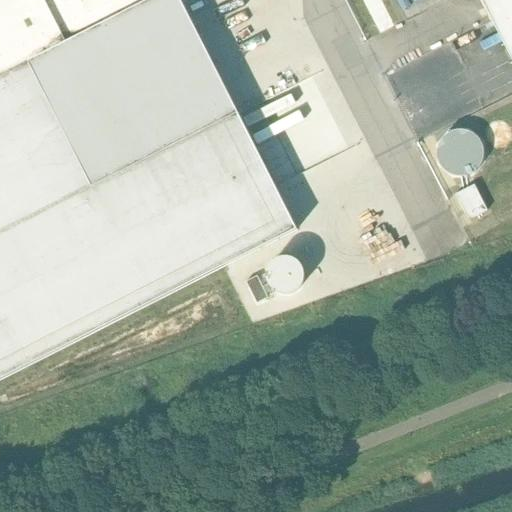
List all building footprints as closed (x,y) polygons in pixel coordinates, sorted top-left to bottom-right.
[(0,0),(0,381),(297,230),(238,114),(239,114),(180,0),(0,0)] [(511,0),(481,0),(492,22),(511,60),(511,0)] [(295,59),(321,48),(310,21),(284,32),(295,59)] [(438,139),(435,146),(434,152),(434,159),(437,166),(441,172),(446,176),(452,179),(462,180),(472,177),(480,171),(486,162),(487,155),(487,148),(484,142),(480,136),(475,132),(469,129),(462,127),(455,128),(449,130),(443,134),(438,139)] [(365,134),(343,144),(351,161),(373,151),(365,134)] [(474,186),(455,195),(465,215),(466,216),(467,217),(468,218),(469,218),(470,219),(471,219),(472,219),(473,218),(474,218),(487,211),(474,186)] [(257,277),(246,282),(257,305),(268,299),(257,277)]
